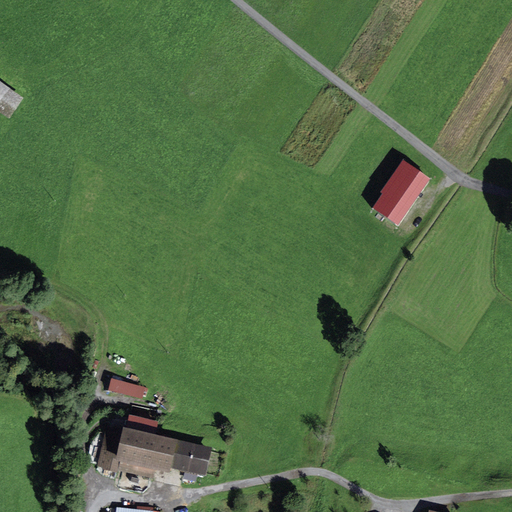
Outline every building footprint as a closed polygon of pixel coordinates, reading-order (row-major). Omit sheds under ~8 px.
[(24,97),(0,80),(0,110),(10,118),(24,97)] [(380,192),(382,193),(373,207),(399,225),(431,178),(403,159),(380,192)] [(145,387),(111,378),(108,390),(142,398),(145,387)] [(129,414),(127,427),(156,433),(159,421),(129,414)] [(127,427),(106,422),(96,466),(102,467),(101,469),(116,473),(118,471),(152,478),(154,468),(169,471),(170,467),(207,475),(213,446),(156,433),(127,427)]
